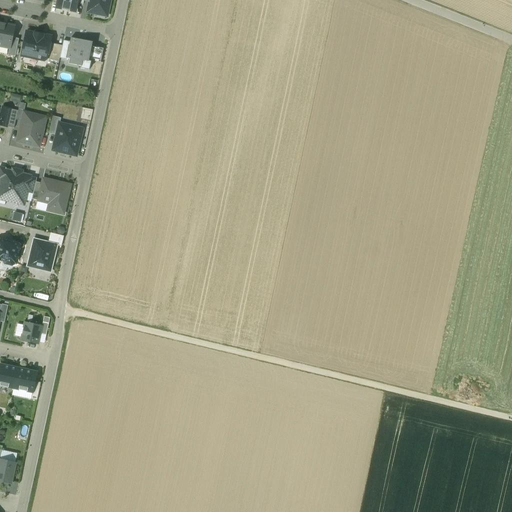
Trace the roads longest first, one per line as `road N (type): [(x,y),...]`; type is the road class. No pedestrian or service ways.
road 1 (track): [(511,419),(59,308)]
road 2 (residential): [(50,360),(87,172)]
road 3 (residential): [(20,507),(50,360)]
road 4 (residential): [(87,172),(117,31)]
road 5 (residential): [(0,4),(117,31)]
